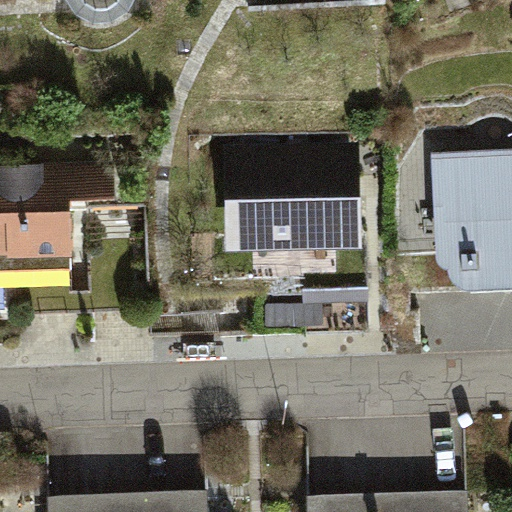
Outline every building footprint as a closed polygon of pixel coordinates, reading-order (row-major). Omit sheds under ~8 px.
[(73,0),(79,9),(96,18),(116,16),(131,6),(134,0),(73,0)] [(224,250),(361,247),(359,139),(222,143),(224,250)] [(511,147),(431,151),(436,256),(440,263),(447,267),(449,275),(453,280),(460,284),(467,285),(511,283),(511,147)] [(0,266),(77,263),(74,194),(117,192),(116,160),(0,165),(0,266)] [(468,511),(467,486),(305,492),(305,511),(468,511)] [(45,511),(206,511),(206,488),(45,494),(45,511)]
